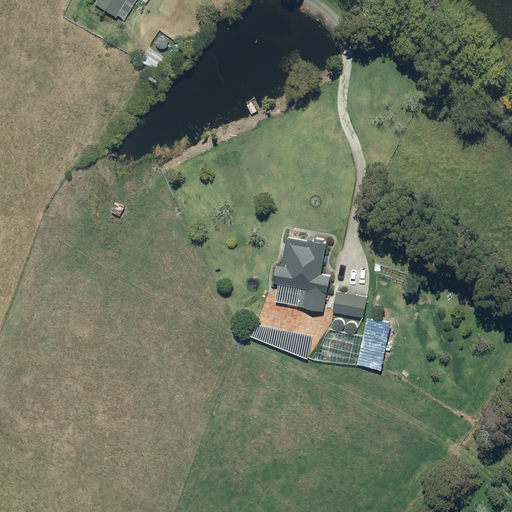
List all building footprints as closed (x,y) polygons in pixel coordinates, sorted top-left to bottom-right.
[(129,18),(139,0),(100,0),(100,2),(129,18)] [(163,35),(157,44),(167,49),(172,41),(163,35)] [(304,285),(301,306),(330,310),(335,273),(327,272),(333,237),(287,230),(280,281),(304,285)] [(370,295),(343,291),(339,312),(367,316),(370,295)] [(387,369),(396,320),(368,315),(359,364),(387,369)]
